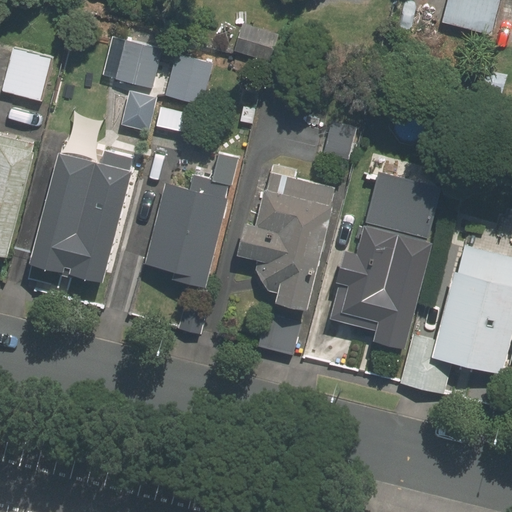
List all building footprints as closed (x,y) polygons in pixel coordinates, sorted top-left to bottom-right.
[(446,0),(442,17),(489,30),(497,0),(446,0)] [(246,17),(237,51),(270,61),(279,27),(246,17)] [(156,85),(165,48),(118,35),(108,73),(156,85)] [(44,99),(55,58),(16,47),(6,89),(44,99)] [(214,65),(178,55),(169,91),(204,101),(214,65)] [(508,71),(484,65),(474,102),(497,109),(508,71)] [(138,104),(129,102),(122,128),(139,132),(146,106),(152,107),(155,98),(141,94),(138,104)] [(254,122),(258,107),(245,104),(242,119),(254,122)] [(352,156),(360,124),(337,118),(329,151),(352,156)] [(0,249),(12,253),(36,151),(32,150),(35,140),(0,131),(0,249)] [(63,152),(36,259),(106,278),(134,169),(128,167),(131,155),(70,140),(66,152),(63,152)] [(446,188),(456,149),(420,140),(411,179),(446,188)] [(235,183),(242,156),(222,150),(214,177),(195,171),(191,186),(169,180),(147,258),(180,268),(178,277),(207,285),(232,198),(228,197),(232,182),(235,183)] [(313,304),(337,201),(333,200),(336,183),(307,177),(309,170),(273,161),(267,186),(259,222),(248,219),(241,250),(261,255),(258,266),(268,286),(284,289),(282,298),(313,304)] [(408,344),(435,241),(423,238),(425,230),(394,222),(395,215),(373,210),(362,251),(351,249),(334,315),(382,327),(379,337),(408,344)] [(511,254),(470,243),(463,270),(460,269),(442,339),(415,332),(402,381),(445,392),(454,356),(508,370),(511,353),(511,254)] [(268,309),(260,343),(293,352),(302,318),(268,309)]
